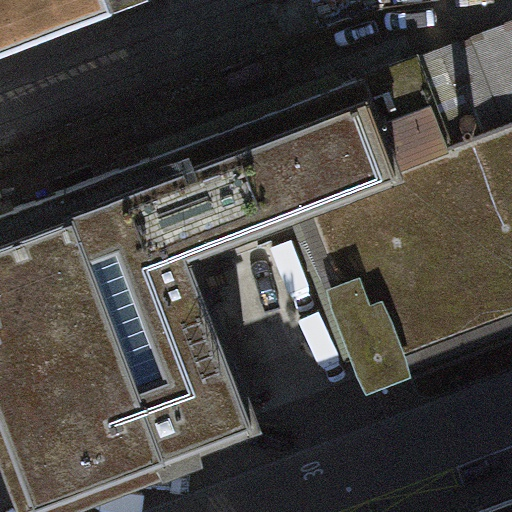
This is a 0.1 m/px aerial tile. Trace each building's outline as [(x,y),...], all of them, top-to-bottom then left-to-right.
[(0,0),(0,53),(112,11),(108,0),(0,0)] [(108,0),(112,11),(139,0),(108,0)] [(511,21),(416,58),(449,143),(511,119),(511,21)] [(451,148),(449,143),(416,58),(416,56),(365,75),(365,74),(0,212),(0,411),(34,501),(164,451),(167,458),(197,446),(194,440),(257,416),(204,278),(192,246),(302,204),(451,148)] [(511,119),(449,143),(451,148),(302,204),(359,353),(368,378),(404,365),(402,360),(511,318),(511,119)] [(359,353),(302,204),(192,246),(204,278),(300,241),(344,358),(359,353)] [(511,511),(511,496),(470,511),(511,511)]
